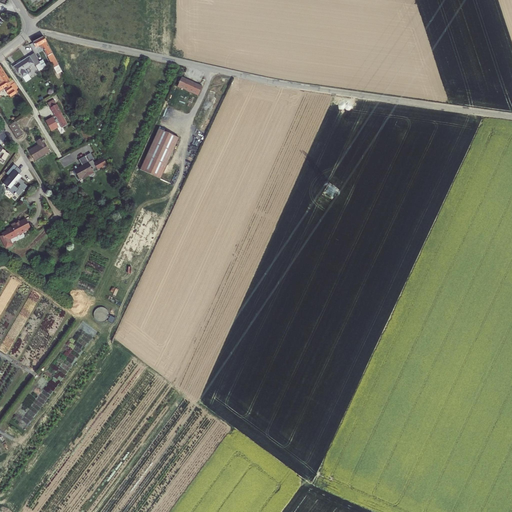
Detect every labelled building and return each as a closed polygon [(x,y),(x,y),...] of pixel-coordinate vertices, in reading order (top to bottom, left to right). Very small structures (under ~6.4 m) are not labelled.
[(45,41),(35,46),(37,50),(43,48),(49,59),(53,57),(45,41)] [(53,57),(49,59),(55,71),(59,68),(53,57)] [(33,59),(17,70),(21,77),(23,76),(26,79),(31,76),(28,72),(37,67),(33,59)] [(3,68),(0,70),(0,77),(5,86),(0,88),(4,93),(7,91),(13,101),(20,97),(14,88),(17,87),(15,84),(13,85),(3,68)] [(200,95),(204,85),(183,76),(179,86),(200,95)] [(14,88),(20,97),(23,96),(17,86),(17,87),(14,88)] [(61,129),(68,126),(61,115),(57,106),(51,109),(57,121),(55,122),(53,119),(46,123),(51,132),(58,128),(57,125),(58,124),(61,129)] [(13,135),(20,132),(14,123),(8,126),(13,135)] [(158,129),(139,170),(160,179),(178,138),(158,129)] [(27,150),(33,160),(47,151),(40,138),(35,141),(37,145),(27,150)] [(3,148),(0,146),(0,163),(3,165),(9,154),(5,152),(6,151),(2,149),(3,148)] [(89,151),(84,154),(87,161),(91,159),(92,158),(89,151)] [(78,177),(86,173),(85,172),(87,171),(87,172),(91,169),(99,164),(100,167),(105,164),(101,157),(92,161),(91,159),(87,161),(84,154),(77,158),(81,163),(77,165),(76,163),(71,165),(73,168),(72,168),(74,172),(75,172),(78,177)] [(19,197),(29,186),(18,177),(23,172),(17,166),(2,183),(8,188),(7,190),(15,196),(16,194),(19,197)] [(59,200),(60,199),(62,195),(64,196),(64,194),(54,189),(53,191),(55,192),(53,196),(53,197),(54,198),(58,200),(59,200)] [(14,235),(35,224),(30,215),(21,219),(20,218),(15,221),(16,223),(10,226),(11,227),(6,230),(6,232),(9,238),(8,238),(10,243),(12,243),(16,241),(16,239),(14,235)]
